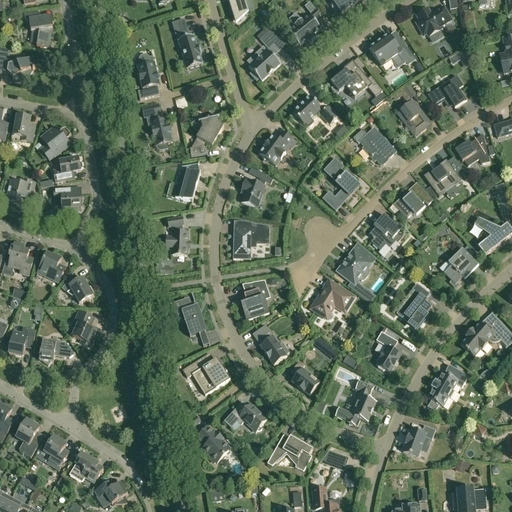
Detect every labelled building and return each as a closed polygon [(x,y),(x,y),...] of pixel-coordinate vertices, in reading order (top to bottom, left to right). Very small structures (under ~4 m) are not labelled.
[(249,14),(244,0),(228,0),(236,26),(249,14)] [(343,13),(344,12),(353,6),(360,1),(360,2),(361,1),(359,0),(334,0),(332,2),(341,15),(342,15),(344,13),(343,13)] [(511,0),(462,0),(464,4),(468,3),(479,1),(480,8),(488,7),(486,0),(505,0),(508,17),(511,16),(511,0)] [(307,41),(309,43),(315,38),(313,36),(320,30),(321,31),(314,22),(320,17),(310,4),(305,8),(312,16),(311,18),(310,17),(309,17),(310,18),(303,24),(296,16),(290,21),(297,29),(290,34),(289,34),(300,48),(301,47),(300,47),(307,41)] [(263,19),(269,14),(265,9),(259,14),(263,19)] [(417,17),(420,22),(416,24),(424,37),(427,35),(429,39),(440,32),(438,29),(451,22),(444,9),(433,14),(434,16),(432,17),(428,10),(417,17)] [(38,38),(37,48),(49,50),(50,40),(54,41),(54,40),(52,40),(51,32),(52,30),(53,30),(51,17),(39,19),(38,13),(24,15),(25,21),(29,21),(31,33),(34,32),(33,38),(38,38)] [(183,34),(185,33),(182,22),(172,25),(176,36),(177,36),(179,42),(185,62),(187,62),(189,69),(187,70),(187,71),(203,66),(200,56),(202,55),(199,47),(197,47),(194,37),(185,40),(183,34)] [(261,42),(266,48),(277,38),(271,32),(261,42)] [(369,50),(382,68),(392,61),(398,69),(407,63),(409,65),(415,61),(395,34),(390,38),(389,36),(369,50)] [(507,57),(500,59),(504,74),(511,72),(511,38),(510,39),(509,34),(502,36),(507,57)] [(458,43),(461,49),(467,47),(465,41),(458,43)] [(443,50),(446,57),(451,55),(447,47),(443,50)] [(11,65),(9,61),(11,51),(1,49),(0,52),(0,72),(7,73),(13,78),(17,76),(19,83),(21,83),(23,82),(24,81),(27,79),(28,78),(30,77),(31,75),(33,72),(35,71),(34,70),(36,69),(32,59),(17,65),(17,63),(11,65)] [(248,63),(252,68),(250,70),(249,69),(252,73),(250,76),(257,83),(259,81),(262,84),(262,83),(269,76),(269,77),(274,73),(273,72),(280,66),(281,66),(268,52),(267,52),(268,53),(267,53),(263,49),(248,63)] [(467,49),(456,56),(460,62),(464,68),(470,64),(467,49)] [(153,59),(150,60),(149,60),(149,59),(148,58),(147,57),(146,57),(145,57),(144,57),(143,57),(143,58),(142,58),(142,59),(141,59),(141,60),(141,61),(141,62),(142,67),(138,68),(139,75),(140,82),(141,82),(143,92),(138,93),(140,101),(160,97),(157,87),(159,86),(158,81),(159,81),(157,75),(153,59)] [(355,100),(364,93),(368,89),(376,99),(383,92),(371,77),(368,80),(353,62),(344,70),(346,72),(337,79),(340,83),(331,90),(337,97),(346,89),(355,100)] [(426,72),(420,64),(414,67),(420,76),(426,72)] [(427,97),(434,107),(436,105),(437,107),(442,103),(441,102),(448,98),(455,109),(454,109),(455,110),(466,103),(466,102),(464,103),(457,92),(463,88),(457,78),(427,97)] [(410,85),(402,91),(410,101),(410,102),(414,99),(418,104),(421,101),(418,96),(410,85)] [(310,98),(293,115),(304,126),(305,126),(307,129),(310,129),(314,124),(314,122),(311,119),(321,110),(310,98)] [(135,106),(134,99),(127,100),(129,108),(135,106)] [(424,115),(414,102),(398,115),(402,121),(404,119),(412,131),(411,132),(416,138),(428,128),(420,119),(424,115)] [(159,107),(142,111),(144,120),(146,119),(150,133),(152,132),(154,138),(156,148),(157,148),(157,149),(158,150),(159,151),(160,151),(160,152),(161,152),(162,152),(163,152),(164,152),(170,150),(168,145),(171,144),(172,142),(170,134),(172,134),(170,127),(169,127),(167,120),(155,123),(154,117),(161,116),(159,107)] [(329,108),(323,114),(333,124),(338,118),(329,108)] [(20,143),(21,142),(32,144),(35,127),(29,126),(30,120),(17,117),(14,137),(12,138),(11,142),(12,143),(19,144),(20,143)] [(197,140),(191,151),(190,151),(191,158),(207,156),(206,149),(207,149),(208,147),(212,149),(224,128),(219,125),(218,120),(220,119),(219,119),(211,121),(209,119),(207,122),(199,124),(201,124),(202,130),(197,140)] [(511,121),(494,127),(498,140),(511,135),(511,121)] [(339,129),(344,135),(348,131),(342,126),(339,129)] [(47,148),(42,152),(50,163),(70,147),(66,141),(71,136),(66,129),(58,131),(56,128),(42,140),(47,148)] [(363,131),(353,139),(359,146),(361,144),(365,149),(363,150),(364,151),(359,155),(365,162),(370,157),(375,163),(376,161),(381,167),(383,165),(383,166),(384,166),(383,165),(386,162),(387,163),(388,162),(387,162),(396,154),(374,130),(368,137),(363,131)] [(281,162),(285,157),(286,155),(285,155),(289,149),(291,151),(296,144),(283,134),(278,140),(273,137),(268,144),(268,143),(264,148),(264,149),(259,156),(276,168),(281,161),(281,162)] [(463,164),(464,162),(468,168),(479,161),(482,166),(490,164),(483,136),(470,145),(469,143),(455,152),(463,164)] [(458,170),(463,166),(454,155),(449,160),(458,170)] [(66,160),(66,162),(60,163),(61,171),(54,172),(56,184),(74,181),(73,174),(81,173),(80,171),(82,170),(81,165),(79,164),(78,160),(73,161),(72,157),(66,160)] [(308,167),(312,162),(307,159),(303,164),(308,167)] [(329,194),(323,201),(333,210),(344,199),(347,201),(359,188),(355,185),(357,183),(353,179),(351,181),(341,172),(344,169),(335,160),(330,166),(330,167),(325,172),(324,172),(337,185),(339,183),(345,188),(335,199),(329,194)] [(424,178),(439,199),(441,198),(444,195),(444,196),(446,194),(450,201),(460,194),(455,187),(457,186),(460,184),(462,183),(446,162),(440,167),(441,168),(432,175),(430,173),(424,178)] [(175,198),(175,199),(192,204),(193,204),(194,200),(195,196),(196,190),(197,185),(198,185),(199,182),(201,175),(200,175),(198,166),(199,166),(182,168),(182,169),(183,169),(183,171),(185,172),(183,179),(178,178),(176,185),(181,186),(177,199),(175,198)] [(461,175),(466,183),(471,180),(466,172),(461,175)] [(242,190),(246,192),(241,204),(254,208),(256,201),(260,202),(265,188),(264,187),(266,184),(271,186),(273,181),(262,175),(259,180),(260,181),(259,185),(249,182),(249,183),(246,181),(242,190)] [(3,194),(8,195),(6,203),(19,206),(21,198),(31,201),(35,185),(24,182),(23,185),(11,183),(11,185),(5,184),(3,194)] [(502,186),(495,188),(499,199),(503,209),(511,204),(511,203),(509,195),(504,184),(502,186)] [(425,210),(422,206),(425,204),(428,207),(433,203),(419,187),(414,192),(412,190),(413,189),(394,206),(407,220),(413,214),(417,218),(425,210)] [(291,188),(289,194),(295,196),(297,190),(291,188)] [(54,202),(62,202),(62,211),(71,210),(72,213),(81,213),(81,210),(82,210),(81,196),(73,197),(72,190),(54,191),(54,202)] [(374,241),(371,244),(380,252),(386,246),(390,250),(396,243),(398,244),(406,236),(384,216),(374,228),(375,229),(370,236),(373,238),(372,239),(374,241)] [(442,224),(448,219),(444,216),(439,221),(442,224)] [(485,226),(489,222),(483,216),(479,220),(485,226)] [(168,222),(169,229),(173,228),(174,234),(172,234),(172,239),(167,238),(166,251),(172,251),(171,257),(187,258),(188,234),(184,234),(183,227),(184,227),(183,220),(168,222)] [(270,228),(251,225),(251,232),(234,232),(234,231),(234,241),(236,241),(236,248),(233,248),(233,261),(241,262),(241,257),(251,258),(251,246),(265,247),(265,243),(269,243),(270,228)] [(485,243),(478,249),(485,257),(492,252),(503,243),(504,243),(511,236),(511,231),(507,226),(501,231),(494,228),(489,225),(488,227),(483,233),(488,236),(491,239),(486,243),(485,243)] [(423,242),(429,238),(425,234),(420,239),(423,242)] [(24,248),(15,245),(14,249),(12,248),(9,258),(10,259),(9,263),(6,262),(2,275),(12,278),(14,270),(20,272),(22,275),(28,277),(33,261),(28,259),(29,253),(23,251),(24,248)] [(344,269),(339,275),(353,286),(358,280),(360,282),(361,282),(365,281),(369,276),(369,272),(368,271),(367,271),(365,269),(367,266),(369,263),(372,265),(376,261),(362,249),(358,254),(356,253),(353,257),(352,259),(349,257),(341,267),(344,269)] [(458,284),(463,279),(465,281),(479,268),(463,251),(449,265),(451,268),(444,275),(451,282),(449,284),(455,290),(460,286),(458,284)] [(52,258),(47,255),(38,274),(59,284),(66,269),(59,266),(61,260),(53,256),(52,258)] [(156,276),(173,277),(174,269),(165,268),(165,265),(157,265),(156,276)] [(62,290),(72,298),(74,297),(79,305),(93,297),(92,295),(93,293),(90,289),(88,289),(83,280),(80,282),(79,280),(73,276),(62,290)] [(270,286),(272,287),(277,286),(276,279),(269,280),(270,286)] [(253,284),(255,293),(244,297),(247,305),(242,306),(247,322),(269,315),(264,299),(262,300),(259,292),(267,290),(265,282),(253,284)] [(347,312),(346,311),(353,299),(329,284),(312,311),(321,316),(320,317),(327,322),(328,322),(329,322),(330,322),(331,322),(332,321),(333,320),(333,319),(333,318),(333,317),(333,316),(332,315),(332,314),(335,309),(345,316),(347,312)] [(417,285),(413,291),(414,293),(404,306),(410,310),(407,314),(404,318),(411,323),(409,325),(418,332),(429,317),(427,316),(432,310),(426,305),(428,302),(426,301),(430,296),(417,285)] [(364,300),(371,305),(376,298),(370,293),(364,300)] [(190,305),(189,304),(191,311),(183,314),(182,312),(181,312),(190,339),(191,339),(190,337),(199,334),(204,349),(204,347),(209,346),(209,347),(210,347),(200,317),(202,314),(198,312),(192,295),(195,303),(190,305)] [(167,308),(164,299),(158,300),(161,310),(167,308)] [(72,329),(76,331),(73,338),(81,342),(80,345),(90,349),(94,342),(92,341),(95,332),(89,330),(90,326),(91,327),(94,320),(79,313),(72,329)] [(466,338),(467,339),(460,347),(466,352),(468,354),(474,359),(481,351),(482,352),(488,345),(487,344),(488,342),(490,344),(492,344),(494,345),(497,344),(499,343),(501,342),(507,349),(505,350),(506,351),(511,344),(511,336),(492,315),(481,325),(480,324),(473,332),(472,331),(466,338)] [(0,338),(2,340),(8,327),(2,324),(0,323),(0,338)] [(254,336),(258,342),(259,341),(262,346),(260,348),(261,348),(265,354),(265,355),(269,361),(274,367),(287,358),(286,356),(289,354),(282,344),(279,347),(274,339),(273,339),(271,340),(268,335),(269,334),(265,328),(254,336)] [(9,354),(9,355),(22,358),(26,341),(34,343),(36,332),(23,329),(22,335),(14,333),(11,346),(8,346),(6,353),(9,354)] [(383,373),(385,372),(390,375),(394,369),(395,368),(394,368),(397,363),(398,363),(398,362),(401,356),(393,351),(398,344),(382,334),(377,343),(387,348),(381,357),(379,358),(376,363),(377,365),(376,367),(378,367),(378,370),(383,373)] [(340,355),(319,339),(313,346),(334,362),(340,355)] [(39,362),(41,362),(48,368),(52,364),(53,364),(54,361),(55,360),(54,359),(54,358),(68,360),(69,360),(75,356),(66,344),(56,343),(55,344),(42,342),(41,349),(38,354),(40,356),(39,362)] [(207,367),(202,360),(183,372),(188,380),(192,377),(205,398),(230,382),(217,361),(207,367)] [(291,373),(296,378),(292,383),(298,388),(297,389),(304,394),(304,393),(310,397),(320,385),(302,371),(305,367),(299,363),(291,373)] [(437,383),(435,382),(431,389),(433,390),(427,400),(431,402),(428,408),(436,412),(439,407),(444,409),(449,400),(451,401),(455,393),(453,392),(456,387),(462,390),(465,385),(465,384),(466,384),(469,378),(449,367),(445,375),(442,373),(437,383)] [(173,377),(180,374),(177,368),(170,371),(173,377)] [(482,376),(481,377),(491,384),(498,375),(496,374),(494,373),(492,372),(490,372),(488,372),(485,373),(484,374),(482,376)] [(374,389),(359,383),(356,390),(361,393),(359,397),(362,399),(359,405),(357,404),(352,416),(339,410),(339,412),(337,411),(335,415),(337,416),(336,417),(349,423),(348,424),(358,428),(361,421),(368,424),(376,404),(367,400),(369,396),(370,397),(374,389)] [(479,388),(485,392),(488,386),(482,383),(479,388)] [(511,389),(511,387),(505,383),(500,390),(508,396),(511,389)] [(0,443),(2,445),(11,428),(5,424),(8,419),(11,413),(12,411),(3,406),(2,408),(0,406),(0,443)] [(255,410),(254,411),(250,407),(241,417),(235,411),(224,423),(232,430),(237,424),(241,427),(244,423),(256,434),(257,433),(260,433),(262,430),(262,427),(268,422),(255,410)] [(19,431),(15,436),(22,441),(17,448),(17,451),(27,459),(38,444),(32,440),(39,429),(38,425),(34,422),(31,423),(27,420),(22,427),(18,428),(19,431)] [(184,426),(189,433),(195,428),(190,421),(184,426)] [(486,430),(477,426),(473,434),(482,439),(486,430)] [(197,439),(206,447),(202,451),(210,458),(209,460),(214,465),(215,463),(217,465),(231,451),(222,442),(223,441),(216,433),(215,435),(208,428),(197,439)] [(405,446),(406,446),(403,454),(418,459),(425,439),(432,442),(436,432),(424,428),(422,433),(412,430),(409,438),(408,437),(405,446)] [(313,451),(305,447),(290,438),(289,440),(284,437),(268,465),(272,468),(288,455),(299,461),(297,470),(300,471),(300,472),(304,474),(312,458),(310,457),(313,451)] [(55,439),(50,447),(49,446),(44,454),(51,459),(49,463),(60,470),(70,454),(64,450),(67,446),(55,439)] [(428,461),(432,447),(426,446),(422,460),(428,461)] [(329,453),(321,464),(344,473),(349,460),(329,453)] [(77,466),(70,476),(82,483),(85,479),(95,485),(104,471),(98,467),(99,466),(88,459),(84,454),(83,456),(82,455),(76,465),(77,466)] [(458,461),(455,472),(464,475),(466,471),(469,472),(471,464),(458,461)] [(389,486),(399,480),(388,465),(379,471),(389,486)] [(458,474),(448,475),(448,485),(458,485),(458,474)] [(106,486),(95,493),(98,498),(97,499),(104,510),(112,505),(112,506),(114,505),(115,506),(117,506),(119,507),(121,507),(123,507),(125,506),(127,506),(125,497),(128,496),(120,484),(110,491),(106,486)] [(250,487),(251,496),(258,495),(257,486),(250,487)] [(326,490),(313,491),(314,511),(315,511),(322,511),(321,511),(338,511),(338,507),(329,508),(327,506),(326,490)] [(426,491),(418,492),(419,504),(427,503),(426,491)] [(474,511),(475,511),(480,510),(479,511),(481,511),(487,511),(485,491),(473,492),(473,491),(457,492),(458,501),(452,501),(453,511),(474,511)] [(2,494),(1,497),(0,496),(0,511),(5,511),(9,505),(12,499),(2,494)] [(294,510),(302,509),(301,494),(293,495),(294,510)] [(12,499),(9,505),(5,511),(24,511),(26,510),(27,507),(12,499)]
